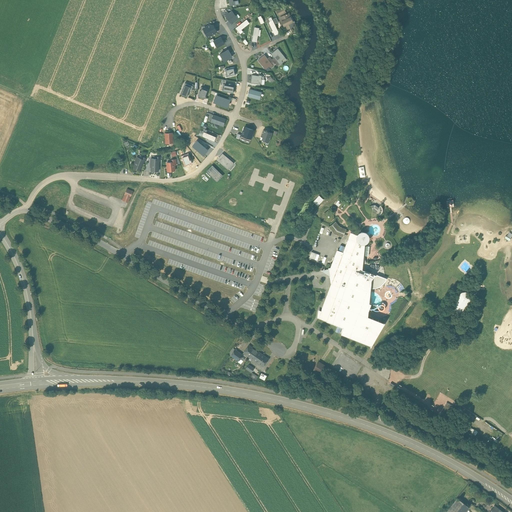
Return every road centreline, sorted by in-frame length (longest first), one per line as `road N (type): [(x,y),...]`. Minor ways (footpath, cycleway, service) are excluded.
road 1 (primary): [(511,502),(396,436),(302,405),(211,387),(85,380)]
road 2 (residential): [(234,115),(198,170),(160,179),(60,176),(40,185),(25,209)]
road 3 (residential): [(25,209),(111,249),(246,330)]
road 4 (unclassified): [(35,358),(23,273),(0,233)]
